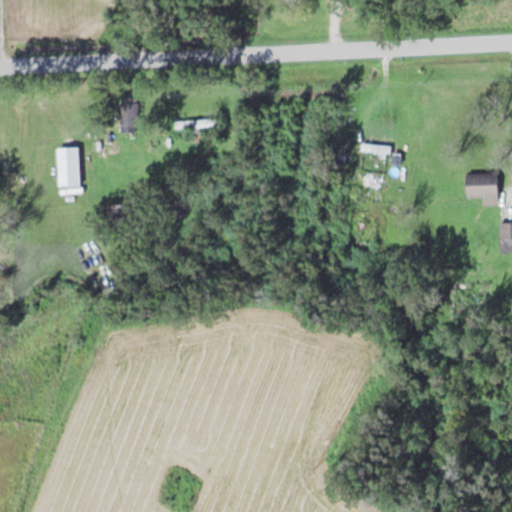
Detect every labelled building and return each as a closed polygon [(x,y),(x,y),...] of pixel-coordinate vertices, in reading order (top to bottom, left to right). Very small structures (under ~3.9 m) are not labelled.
[(138,102),(123,102),(123,133),(138,133),(138,102)] [(176,128),(219,128),(219,119),(176,119),(176,128)] [(392,144),(364,144),(364,152),(392,152),(392,144)] [(81,147),(60,147),(60,187),(81,187),(81,147)] [(500,204),(500,172),(468,172),(468,196),(484,196),(484,204),(500,204)] [(108,221),(132,221),(132,202),(108,202),(108,221)] [(511,251),(511,250),(511,221),(502,221),(502,236),(511,236),(511,251)]
